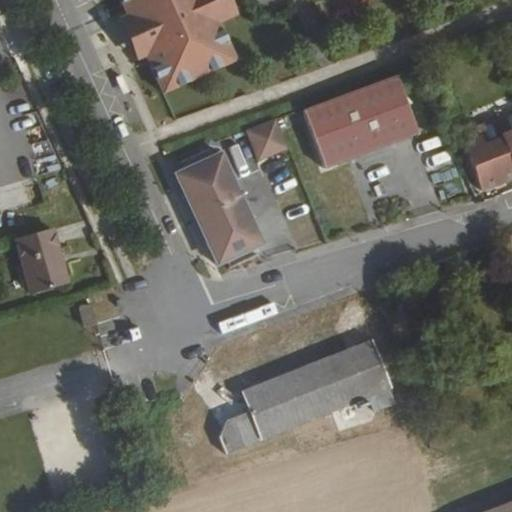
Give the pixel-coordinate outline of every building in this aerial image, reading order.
[(112,0),(113,2),(121,20),(125,18),(141,58),(138,59),(143,72),(154,100),(228,69),(219,49),(211,29),(208,30),(195,0),(112,0)] [(219,0),(195,0),(208,30),(211,29),(229,22),(219,0)] [(335,0),(339,10),(367,0),(335,0)] [(125,18),(121,20),(111,24),(128,63),(138,59),(141,58),(125,18)] [(395,80),(303,112),(322,171),(416,140),(395,80)] [(288,151),(276,121),(246,132),(258,162),(288,151)] [(480,191),(511,178),(511,134),(501,139),(502,140),(485,147),(480,137),(462,144),(480,191)] [(225,155),(214,160),(179,175),(219,267),(242,257),(266,246),(225,155)] [(51,235),(14,246),(28,297),(66,287),(51,235)] [(93,302),(80,306),(86,327),(99,323),(93,302)] [(239,394),(245,412),(256,439),(387,391),(370,344),(239,394)] [(256,439),(245,412),(222,421),(213,436),(220,452),(256,439)]
